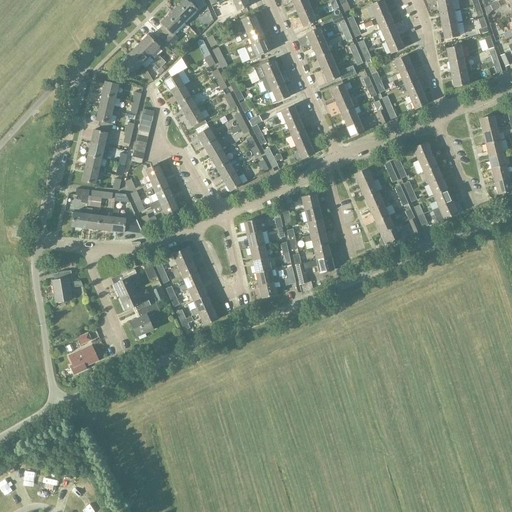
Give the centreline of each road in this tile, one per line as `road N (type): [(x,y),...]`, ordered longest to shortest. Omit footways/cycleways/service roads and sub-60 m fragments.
road 1 (unclassified): [(54,407),(511,211)]
road 2 (residential): [(54,407),(34,279),(43,236)]
road 3 (residential): [(336,157),(268,0)]
road 4 (residential): [(43,236),(74,68)]
road 5 (residential): [(219,216),(180,152),(153,145),(161,114),(146,85)]
road 6 (residential): [(219,216),(240,289),(224,295),(193,228)]
road 7 (residential): [(447,115),(416,0)]
